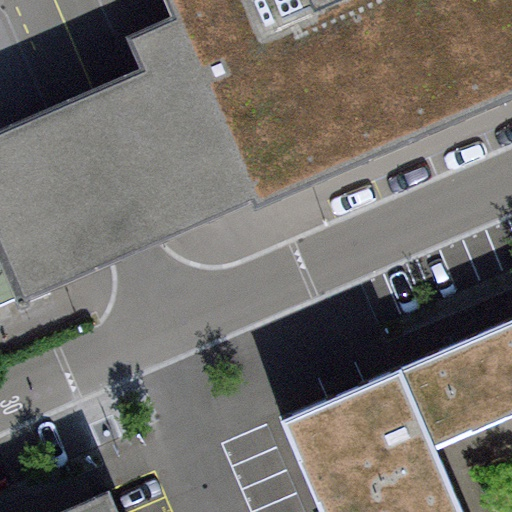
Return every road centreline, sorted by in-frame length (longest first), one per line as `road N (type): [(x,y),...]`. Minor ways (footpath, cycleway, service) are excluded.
road 1 (residential): [(511,187),(175,334)]
road 2 (residential): [(175,334),(43,0)]
road 3 (residential): [(175,334),(0,412)]
